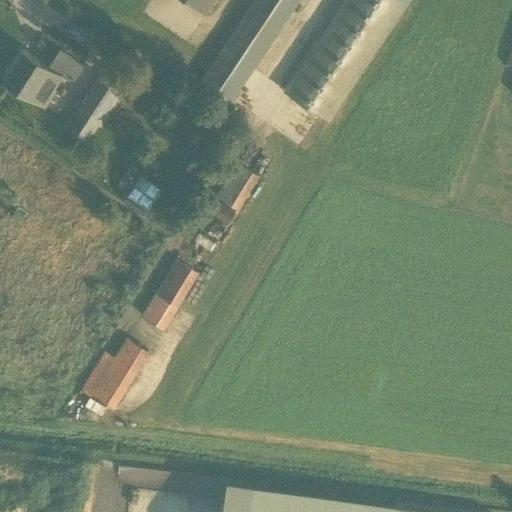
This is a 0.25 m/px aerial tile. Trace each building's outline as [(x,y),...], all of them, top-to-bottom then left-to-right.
[(187,0),(207,13),(215,0),(187,0)] [(231,102),(300,0),(253,0),(199,80),(231,102)] [(343,0),(283,90),(328,120),(408,0),(343,0)] [(51,62),(48,66),(22,48),(4,77),(30,94),(46,104),(57,88),(55,87),(63,75),(61,73),(63,70),(72,77),(82,62),(59,47),(50,61),(51,62)] [(135,63),(129,72),(141,80),(146,71),(135,63)] [(87,142),(120,92),(98,78),(65,128),(87,142)] [(187,181),(204,154),(191,145),(174,172),(187,181)] [(239,210),(260,175),(237,160),(215,195),(239,210)] [(229,223),(236,211),(219,201),(212,213),(229,223)] [(177,306),(199,272),(176,257),(154,292),(177,306)] [(114,406),(150,351),(126,336),(114,356),(105,350),(82,386),(114,406)] [(309,511),(226,501),(224,511),(309,511)]
